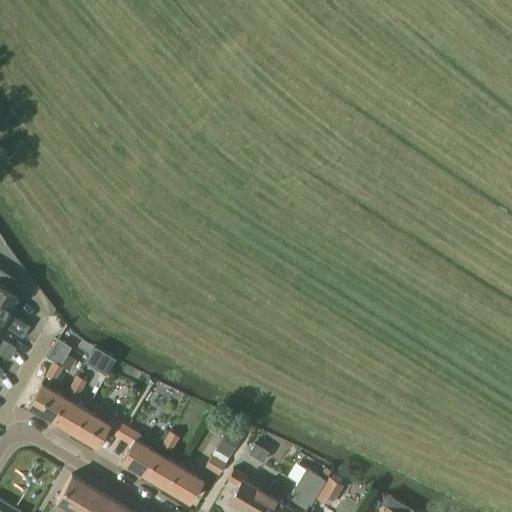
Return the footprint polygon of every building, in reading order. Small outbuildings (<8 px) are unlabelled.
[(29,326),(8,313),(17,297),(5,289),(12,278),(0,270),(0,316),(3,318),(0,324),(1,324),(22,337),(29,326)] [(16,348),(0,338),(0,325),(1,324),(0,324),(3,318),(0,316),(0,354),(9,360),(16,348)] [(54,380),(63,366),(53,361),(45,375),(54,380)] [(76,375),(68,389),(78,394),(85,381),(76,375)] [(28,405),(48,417),(62,395),(41,383),(28,405)] [(132,398),(137,395),(137,389),(132,386),(127,389),(127,395),(132,398)] [(83,407),(62,395),(48,417),(69,430),(83,407)] [(83,407),(69,430),(96,446),(106,430),(115,435),(122,423),(109,415),(106,421),(83,407)] [(120,460),(143,474),(157,452),(138,440),(141,435),(127,426),(120,438),(130,444),(120,460)] [(214,449),(228,457),(240,436),(226,428),(214,449)] [(160,444),(171,450),(179,436),(168,430),(160,444)] [(248,453),(263,462),(269,451),(254,442),(248,453)] [(166,487),(179,465),(157,452),(143,474),(166,487)] [(226,462),(212,454),(205,466),(219,474),(226,462)] [(179,465),(166,487),(189,501),(202,479),(179,465)] [(233,468),(226,479),(237,485),(228,501),(245,511),(255,511),(267,493),(245,481),(248,477),(233,468)] [(267,493),(255,511),(301,511),(303,509),(307,503),(309,505),(324,480),(318,476),(305,468),(284,504),(267,493)] [(78,511),(93,487),(71,474),(54,502),(66,509),(64,511),(78,511)] [(329,506),(343,483),(328,475),(315,497),(329,506)] [(78,511),(107,511),(115,500),(93,487),(78,511)] [(0,511),(20,511),(21,511),(0,498),(0,511)] [(135,511),(115,500),(107,511),(135,511)]
